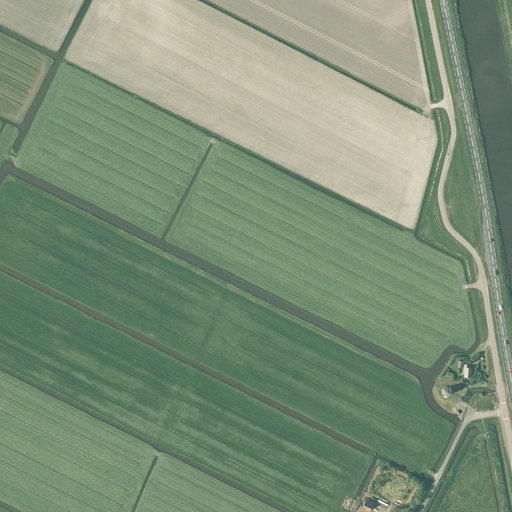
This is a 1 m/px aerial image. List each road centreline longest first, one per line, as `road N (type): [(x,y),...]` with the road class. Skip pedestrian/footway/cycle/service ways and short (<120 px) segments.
road 1 (unclassified): [(504,412),(477,258),(447,226),(439,194),(453,128),(427,0)]
road 2 (primary): [(511,384),(443,0)]
road 3 (unclassified): [(420,511),(467,419),(504,412)]
